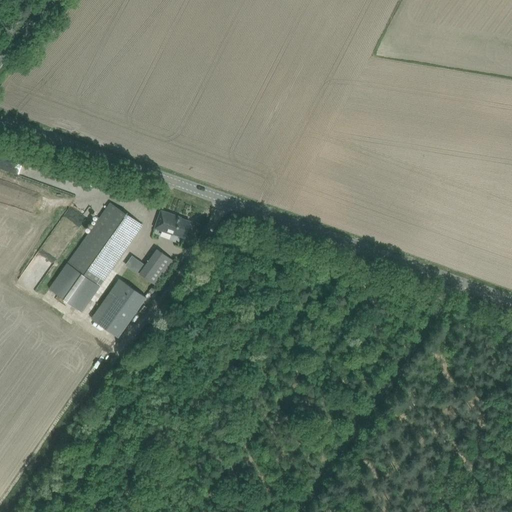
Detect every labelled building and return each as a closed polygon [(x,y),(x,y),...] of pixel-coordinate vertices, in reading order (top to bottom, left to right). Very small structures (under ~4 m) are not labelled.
[(5,163),(7,170),(11,168),(13,174),(22,171),(19,161),(10,164),(9,161),(5,163)] [(82,312),(128,246),(142,225),(111,203),(49,289),(82,312)] [(161,211),(155,228),(173,234),(173,233),(185,237),(190,222),(176,217),(177,216),(161,211)] [(158,249),(152,257),(140,274),(157,286),(174,261),(158,249)] [(120,278),(92,318),(118,337),(146,297),(120,278)]
